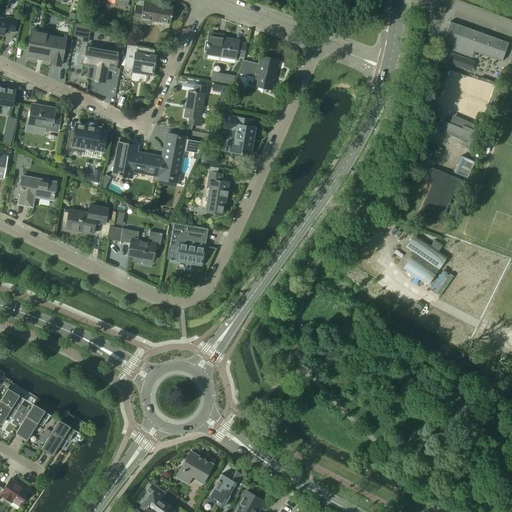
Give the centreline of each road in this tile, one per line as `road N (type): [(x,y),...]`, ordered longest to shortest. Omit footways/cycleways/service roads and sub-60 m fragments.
road 1 (residential): [(0,222),(162,300),(191,301),(212,281),(319,43)]
road 2 (secondary): [(226,329),(322,197),(373,111),(388,68)]
road 3 (residential): [(0,64),(136,124),(145,121),(200,0)]
road 4 (secondary): [(350,511),(244,446)]
